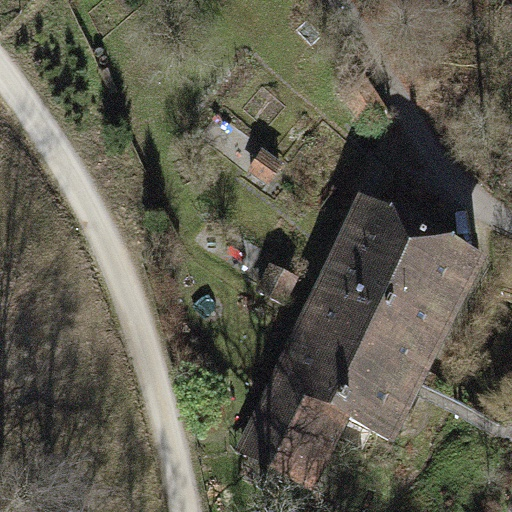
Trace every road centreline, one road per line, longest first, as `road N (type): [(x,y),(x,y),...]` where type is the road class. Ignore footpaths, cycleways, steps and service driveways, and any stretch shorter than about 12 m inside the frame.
road 1 (track): [(189,511),(173,429),(121,269),(59,147),(0,65)]
road 2 (track): [(511,222),(441,167),(341,0)]
